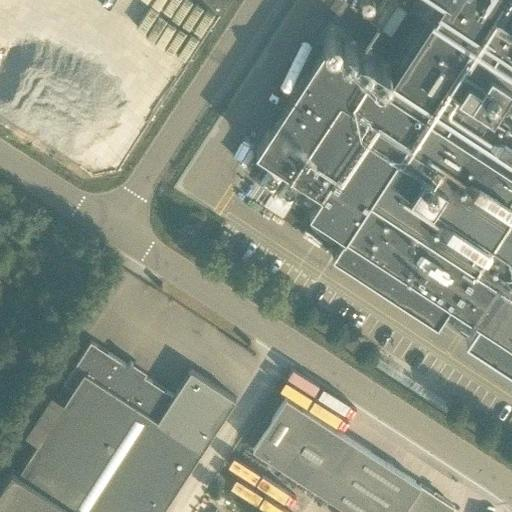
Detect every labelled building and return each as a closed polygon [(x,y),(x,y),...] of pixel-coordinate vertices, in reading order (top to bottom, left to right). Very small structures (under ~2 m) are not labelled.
[(0,0),(0,80),(111,152),(196,21),(163,0),(0,0)] [(324,46),(256,150),(321,192),(309,211),(345,234),(333,254),(438,322),(450,303),(480,322),(468,341),(511,370),(511,0),(440,0),(431,16),(385,85),(324,46)] [(341,47),(341,49),(341,51),(342,53),(343,55),(345,56),(347,57),(349,58),(351,57),(352,57),(354,56),(355,55),(357,53),(357,51),(357,49),(357,47),(356,45),(355,43),(353,42),(351,41),(348,41),(346,42),(344,43),(342,45),(341,47)] [(358,58),(358,60),(358,62),(358,64),(360,66),(361,68),(363,69),(365,69),(367,69),(369,68),(371,67),(372,66),(374,64),(374,62),(374,60),(374,58),(373,56),(372,55),(370,53),(368,52),(365,52),(363,53),(361,54),(359,56),(358,58)] [(375,70),(375,72),(375,74),(376,76),(377,77),(379,79),(381,80),(383,80),(385,80),(386,80),(388,79),(389,77),(390,76),(391,74),(391,71),(391,69),(390,68),(389,66),(387,65),(385,64),(382,64),(380,64),(378,66),(376,67),(375,70)] [(0,486),(0,511),(162,511),(236,399),(191,369),(174,395),(131,367),(134,363),(131,361),(128,365),(91,341),(64,383),(73,389),(18,473),(12,469),(0,486)] [(32,440),(61,396),(49,389),(21,433),(32,440)] [(451,511),(455,507),(433,493),(286,397),(253,448),(351,511),(451,511)] [(5,460),(18,466),(24,452),(10,447),(5,460)]
